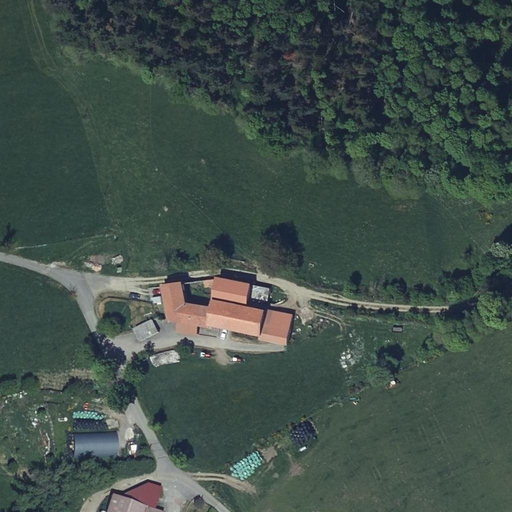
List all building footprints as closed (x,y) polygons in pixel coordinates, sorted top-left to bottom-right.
[(264,336),(266,328),(259,326),(262,310),(243,307),(244,300),(257,302),(260,287),(212,279),(210,308),(182,305),(178,284),(158,287),(168,320),(178,322),(196,325),(208,328),(208,327),(258,335),(264,336)] [(158,332),(151,320),(133,329),(140,342),(158,332)] [(196,325),(178,322),(176,332),(194,336),(196,325)] [(286,331),(266,328),(264,336),(258,335),(257,339),(284,343),(286,331)] [(132,511),(135,499),(129,497),(123,503),(120,511),(132,511)] [(138,511),(142,500),(135,499),(132,511),(138,511)]
